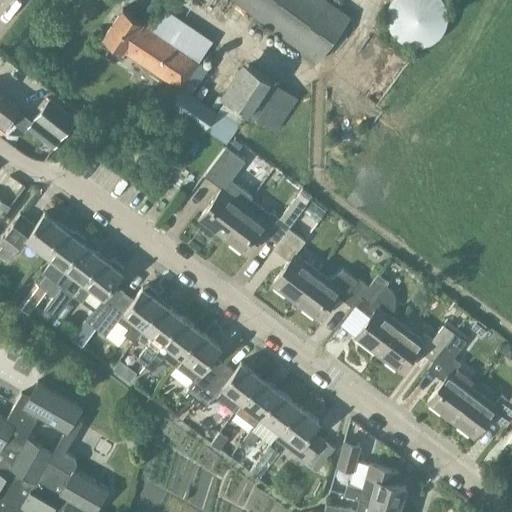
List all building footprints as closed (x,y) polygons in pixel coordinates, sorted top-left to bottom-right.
[(223,0),(213,14),(227,24),(236,13),(235,12),(241,5),(317,62),(328,48),(346,24),(351,17),(328,0),(223,0)] [(388,13),(388,16),(388,19),(388,22),(389,25),(390,28),(391,30),(393,33),(395,35),(397,37),(399,39),(402,41),(404,43),(407,44),(410,45),(413,45),(416,46),(419,46),(422,45),(425,45),(428,44),(431,43),(434,41),(436,39),(438,37),(441,35),(442,33),(444,30),(445,27),(446,25),(447,22),(448,19),(448,16),(448,13),(447,10),(446,7),(445,4),(444,1),(443,0),(391,0),(391,1),(390,4),(389,7),(388,10),(388,13)] [(298,97),(242,60),(220,93),(218,92),(209,106),(191,94),(209,67),(200,61),(201,60),(200,60),(213,40),(166,8),(157,21),(147,15),(143,21),(125,9),(106,37),(173,82),(126,151),(148,166),(185,113),(227,142),(248,112),(275,131),(298,97)] [(346,24),(328,48),(334,52),(351,28),(346,24)] [(0,131),(1,132),(19,108),(0,93),(0,131)] [(76,117),(50,98),(29,126),(55,145),(76,117)] [(346,102),(336,103),(337,125),(346,125),(346,102)] [(205,175),(207,176),(223,188),(224,187),(225,188),(232,180),(246,161),(228,147),(227,146),(205,175)] [(223,188),(200,218),(223,236),(247,205),(252,198),(254,196),(232,180),(225,188),(224,187),(223,188)] [(247,205),(223,236),(246,253),(263,231),(278,242),(289,227),(306,204),(313,194),(303,187),(296,196),(283,214),(274,208),(270,212),(252,198),(247,205)] [(0,220),(11,206),(0,199),(0,220)] [(0,248),(0,253),(8,260),(27,236),(47,252),(66,227),(47,213),(38,225),(21,212),(0,239),(0,242),(3,245),(0,248)] [(45,275),(38,284),(48,291),(85,242),(87,239),(77,231),(72,232),(66,227),(47,252),(55,258),(44,273),(45,275)] [(274,284),(297,301),(320,270),(297,253),(307,241),(289,227),(278,242),(274,248),(291,262),(274,284)] [(54,295),(45,308),(56,317),(68,302),(74,293),(67,287),(76,275),(85,282),(104,257),(85,242),(48,291),(54,295)] [(95,288),(104,295),(86,320),(96,327),(125,291),(115,284),(125,269),(125,266),(115,259),(112,259),(111,262),(104,257),(85,282),(75,295),(84,302),(95,288)] [(353,306),(362,294),(369,285),(359,278),(355,282),(341,272),(332,279),(320,270),(297,301),(320,318),(337,294),(353,306)] [(378,273),(369,285),(362,294),(371,301),(370,305),(370,309),(372,311),(374,313),(357,337),(380,354),(404,323),(392,314),(395,310),(396,305),(396,301),(395,297),(394,293),(392,290),(390,287),(387,284),(389,281),(378,273)] [(125,291),(96,327),(106,335),(112,327),(113,327),(118,320),(129,328),(125,334),(127,335),(135,341),(138,337),(165,303),(156,296),(158,294),(157,291),(150,285),(147,285),(145,288),(144,287),(135,299),(125,291)] [(138,337),(147,344),(137,358),(146,366),(183,317),(165,303),(138,337)] [(167,358),(177,366),(203,332),(183,317),(146,366),(156,373),(167,358)] [(86,320),(73,337),(83,345),(96,327),(86,320)] [(422,336),(404,323),(380,354),(402,371),(419,349),(433,360),(454,331),(444,323),(433,338),(425,332),(422,336)] [(430,401),(452,418),(476,388),(455,372),(461,363),(454,357),(467,340),(464,338),(454,331),(433,360),(429,366),(446,380),(430,401)] [(185,395),(195,402),(226,363),(216,355),(222,347),(203,332),(177,366),(194,379),(189,386),(191,387),(185,395)] [(16,341),(7,355),(15,360),(24,345),(16,341)] [(236,371),(226,363),(195,402),(206,411),(216,397),(236,412),(263,377),(244,361),(236,371)] [(255,427),(263,416),(282,391),(263,377),(236,412),(255,427)] [(41,417),(67,432),(70,434),(74,428),(79,431),(85,420),(79,417),(85,407),(39,379),(29,396),(23,392),(24,391),(23,390),(8,416),(0,411),(0,511),(8,511),(30,475),(39,480),(56,451),(30,436),(41,417)] [(476,388),(452,418),(475,436),(491,414),(506,425),(511,417),(511,395),(509,399),(502,393),(495,402),(476,388)] [(302,407),(282,391),(263,416),(283,431),(302,407)] [(158,427),(174,431),(179,412),(164,407),(158,427)] [(283,431),(277,439),(308,462),(326,438),(314,429),(321,421),(302,407),(283,431)] [(224,416),(216,427),(226,435),(234,424),(224,416)] [(98,511),(97,511),(111,487),(76,467),(77,455),(68,450),(79,431),(74,428),(70,434),(67,432),(56,451),(39,480),(30,475),(8,511),(98,511)] [(243,439),(251,445),(260,434),(252,428),(243,439)] [(220,431),(212,442),(220,448),(228,437),(220,431)] [(363,443),(347,438),(340,463),(356,467),(363,443)] [(401,470),(373,462),(366,486),(350,481),(347,492),(372,500),(402,508),(409,485),(398,481),(401,470)] [(249,501),(260,474),(239,465),(227,491),(249,501)] [(327,502),(324,511),(325,511),(400,511),(402,508),(372,500),(368,511),(365,511),(339,504),(339,506),(327,502)]
